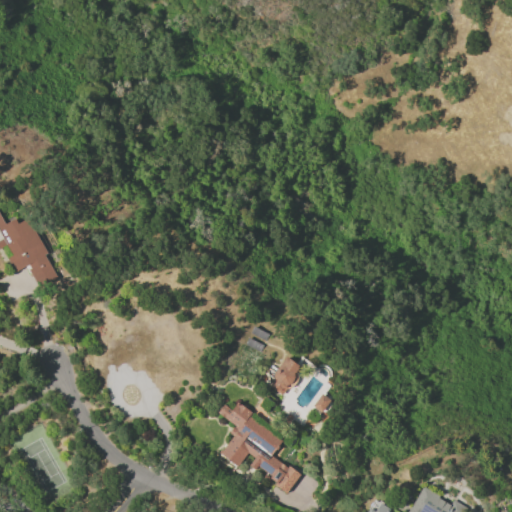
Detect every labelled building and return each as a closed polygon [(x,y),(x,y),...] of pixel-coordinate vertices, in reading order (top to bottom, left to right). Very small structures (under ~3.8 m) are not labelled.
[(0,248),(5,246),(10,255),(6,257),(13,272),(26,265),(37,288),(56,279),(27,218),(16,223),(14,218),(3,223),(0,216),(0,248)] [(269,387),(281,396),(301,368),(285,356),(271,376),(275,379),(269,387)] [(288,490),(298,474),(271,456),(282,438),(249,416),(252,412),(236,402),(231,409),(222,404),(216,413),(236,426),(218,454),(237,466),(246,452),(253,457),(248,465),(288,490)] [(407,511),(459,511),(463,505),(451,499),(450,502),(420,487),(407,511)] [(365,511),(391,511),(374,500),(365,511)]
